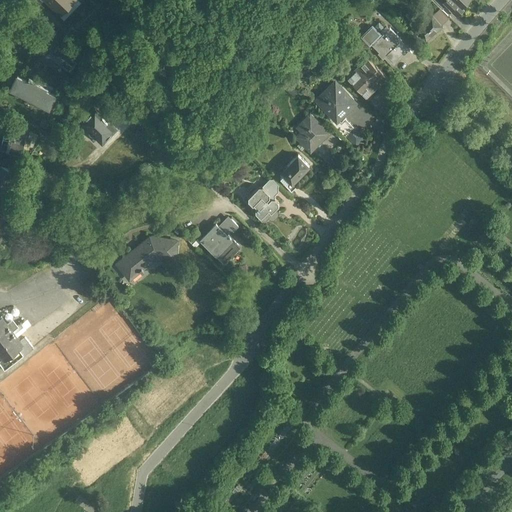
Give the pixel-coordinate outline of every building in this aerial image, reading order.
[(74,0),(38,0),(56,18),(74,0)] [(432,0),(441,8),(446,4),(441,0),(432,0)] [(467,0),(441,0),(446,4),(457,15),(464,8),(462,6),(467,0)] [(23,4),(13,2),(11,11),(21,14),(23,4)] [(448,16),(440,7),(432,14),(440,23),(448,16)] [(431,13),(416,26),(426,38),(441,24),(440,23),(432,14),(431,13)] [(402,37),(390,25),(389,26),(386,23),(381,29),(384,31),(377,38),(376,36),(381,31),(373,23),(362,34),(370,42),(371,41),(380,50),(379,51),(383,56),(384,54),(393,62),(408,47),(400,39),(402,37)] [(67,55),(57,47),(58,46),(56,45),(56,46),(53,44),(49,49),(39,42),(33,51),(43,58),(47,53),(61,63),(67,55)] [(303,42),(287,60),(292,64),(308,46),(303,42)] [(387,75),(367,55),(347,75),(367,95),(387,75)] [(324,86),(334,77),(330,74),(321,83),(324,86)] [(53,87),(37,79),(37,80),(38,80),(37,82),(29,78),(29,79),(30,79),(29,81),(21,78),(16,87),(37,98),(35,101),(49,107),(54,96),(54,95),(56,95),(50,92),(52,87),(53,88),(53,87)] [(355,100),(336,81),(317,99),(337,119),(337,118),(355,100)] [(115,127),(95,107),(82,120),(89,127),(89,130),(90,132),(93,134),(96,133),(103,140),(115,127)] [(329,131),(310,112),(303,120),(307,124),(296,135),(301,140),(297,143),(302,147),(305,144),(311,149),(329,131)] [(346,118),(342,122),(337,118),(337,119),(333,123),(345,135),(354,127),(346,118)] [(25,127),(7,123),(2,145),(20,149),(20,148),(23,136),(25,127)] [(298,154),(281,171),(284,174),(280,177),(286,182),(286,183),(290,179),(292,182),(292,181),(309,164),(298,154)] [(11,166),(1,162),(0,164),(0,186),(4,188),(7,182),(9,183),(15,170),(10,168),(11,166)] [(278,183),(273,178),(269,178),(263,185),(272,194),(279,187),(278,183)] [(292,182),(290,179),(286,183),(286,182),(284,184),(291,192),(297,186),(292,181),(292,182)] [(272,194),(263,185),(259,185),(248,196),(249,200),(253,204),(254,203),(257,206),(256,208),(256,212),(262,218),(265,218),(279,205),(279,201),(275,197),(272,198),(270,196),(272,194)] [(238,225),(231,217),(226,222),(232,229),(234,230),(238,225)] [(221,228),(216,223),(197,243),(201,239),(206,245),(209,243),(223,257),(233,247),(234,248),(238,244),(227,234),(232,229),(226,222),(221,228)] [(195,228),(186,238),(193,244),(202,235),(195,228)] [(150,237),(120,261),(132,277),(158,256),(175,258),(177,240),(150,237)] [(21,340),(2,317),(1,316),(1,317),(0,317),(0,362),(5,368),(34,346),(25,336),(21,340)]
